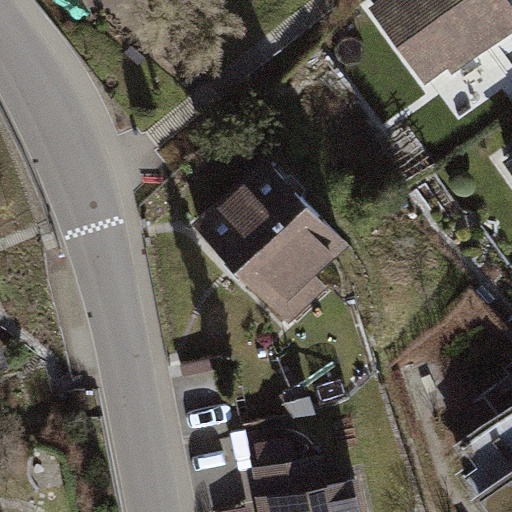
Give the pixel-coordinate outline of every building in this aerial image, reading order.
[(511,0),(381,0),(377,3),(428,80),(450,63),(453,67),(511,28),(511,0)] [(269,152),(197,223),(289,323),(330,285),(320,271),(356,243),(269,152)] [(0,327),(0,367),(14,363),(0,327)] [(511,511),(511,404),(465,439),(479,457),(465,467),(498,511),(511,511)] [(325,451),(256,467),(265,511),(372,511),(364,470),(331,479),(325,451)]
